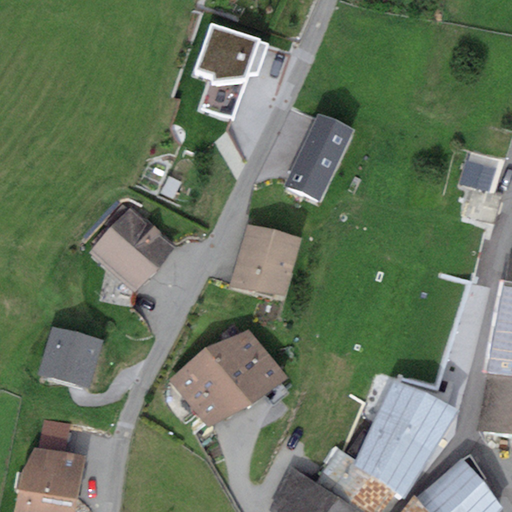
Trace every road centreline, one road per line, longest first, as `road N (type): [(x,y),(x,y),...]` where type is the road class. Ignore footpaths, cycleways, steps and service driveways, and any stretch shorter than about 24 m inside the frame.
road 1 (residential): [(125,511),(138,410),(334,0)]
road 2 (residential): [(468,433),(511,233)]
